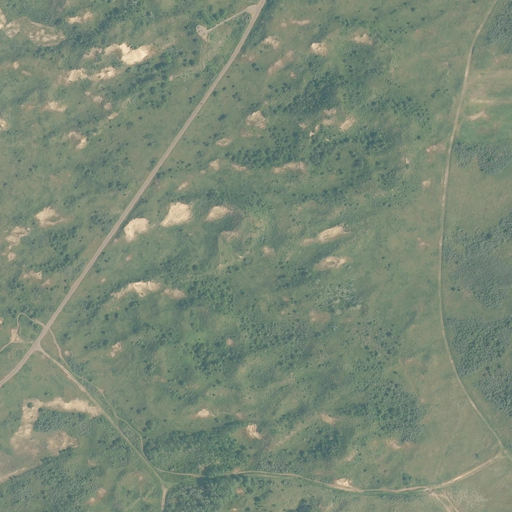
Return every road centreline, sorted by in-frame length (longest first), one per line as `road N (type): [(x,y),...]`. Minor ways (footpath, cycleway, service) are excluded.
road 1 (unknown): [(0,351),(22,313),(48,329),(61,357),(138,434),(157,471),(236,477)]
road 2 (unknown): [(430,490),(363,490),(253,471),(196,476)]
